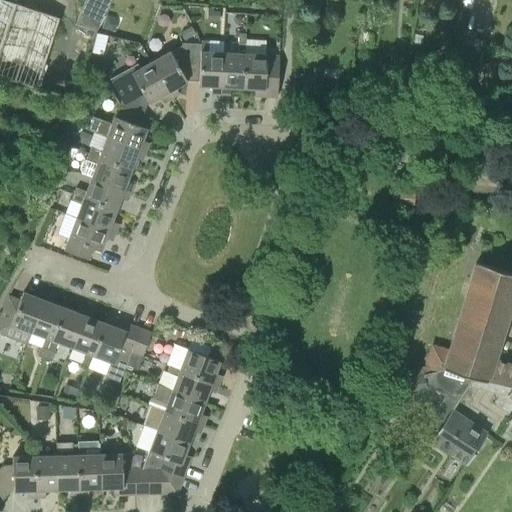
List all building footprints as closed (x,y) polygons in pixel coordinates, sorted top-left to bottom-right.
[(0,0),(0,75),(37,88),(59,18),(15,3),(15,0),(0,0)] [(84,0),(75,24),(97,31),(111,0),(84,0)] [(211,94),(220,94),(222,53),(208,52),(208,41),(201,41),(200,56),(192,56),(191,81),(199,81),(198,86),(212,87),(211,94)] [(230,88),(242,89),(244,54),(245,43),(238,43),(237,53),(222,53),(220,94),(230,95),(230,88)] [(186,81),(191,81),(192,56),(181,55),(174,59),(170,51),(150,62),(171,99),(179,94),(175,88),(187,81),(186,81)] [(277,97),(277,84),(278,72),(266,71),(267,55),(244,54),(242,89),(255,89),(254,96),(277,97)] [(163,103),(171,99),(150,62),(131,73),(135,81),(126,85),(119,105),(143,114),(147,103),(148,104),(159,97),(163,103)] [(106,137),(145,152),(149,143),(142,141),(146,128),(139,125),(143,114),(119,105),(115,117),(114,116),(106,137)] [(88,154),(131,170),(135,158),(142,161),(145,152),(106,137),(101,151),(91,147),(88,154)] [(91,178),(130,192),(133,184),(127,181),(131,170),(88,154),(86,160),(96,164),(91,178)] [(73,194),(116,210),(120,199),(127,201),(130,192),(91,178),(86,192),(76,188),(73,194)] [(76,218),(115,233),(118,224),(112,222),(116,210),(73,194),(71,201),(81,204),(76,218)] [(115,233),(76,218),(68,239),(69,239),(64,251),(88,260),(92,248),(100,251),(105,239),(112,241),(115,233)] [(511,308),(511,274),(474,263),(448,347),(442,366),(444,367),(443,369),(442,369),(475,376),(472,380),(511,389),(511,363),(497,358),(511,308)] [(10,324),(31,332),(46,294),(37,290),(35,297),(23,292),(19,300),(8,296),(0,315),(0,319),(10,324)] [(41,348),(47,350),(64,308),(52,304),(55,297),(46,294),(31,332),(45,338),(41,348)] [(58,342),(72,348),(87,309),(78,306),(75,312),(64,308),(47,350),(54,353),(58,342)] [(88,366),(92,355),(104,323),(93,319),(95,312),(87,309),(72,348),(85,353),(82,363),(88,366)] [(119,381),(125,364),(130,351),(139,329),(118,321),(116,328),(104,323),(92,355),(110,362),(105,375),(119,381)] [(142,356),(151,333),(139,329),(130,351),(142,356)] [(179,370),(218,385),(222,376),(215,373),(220,361),(207,356),(210,349),(208,345),(195,341),(191,342),(188,349),(187,349),(179,370)] [(431,342),(423,367),(436,371),(442,369),(443,369),(444,367),(442,366),(448,347),(431,342)] [(142,356),(130,351),(125,364),(138,368),(142,357),(142,356)] [(218,385),(179,370),(169,366),(167,373),(177,376),(172,390),(204,402),(208,391),(215,393),(218,385)] [(488,432),(454,410),(472,380),(475,376),(442,369),(436,371),(399,380),(403,396),(428,389),(440,396),(426,416),(441,427),(430,442),(465,466),(488,432)] [(61,395),(74,401),(79,389),(66,384),(61,395)] [(154,406),(203,425),(206,416),(200,414),(204,402),(172,390),(166,404),(156,400),(154,406)] [(156,430),(189,443),(193,431),(200,434),(203,425),(154,406),(151,413),(161,417),(156,430)] [(63,419),(76,420),(76,411),(76,409),(64,408),(63,419)] [(183,478),(187,466),(191,457),(184,454),(189,443),(156,430),(144,463),(146,463),(158,468),(183,478)] [(70,497),(79,496),(77,444),(70,444),(71,455),(56,455),(57,490),(70,490),(70,497)] [(88,489),(100,489),(99,454),(84,454),(84,444),(77,444),(79,496),(88,496),(88,489)] [(45,490),(57,490),(56,455),(41,456),(41,445),(34,445),(34,456),(36,498),(45,498),(45,490)] [(113,495),(135,495),(134,469),(122,470),(122,453),(99,454),(100,489),(113,488),(113,495)] [(26,498),(36,498),(34,456),(12,457),(12,465),(3,466),(0,467),(0,494),(4,498),(13,490),(13,491),(26,491),(26,498)] [(134,469),(135,495),(147,494),(146,463),(144,463),(141,469),(134,469)] [(177,493),(159,486),(158,468),(146,463),(147,494),(177,493)] [(159,486),(177,493),(183,478),(158,468),(159,486)]
